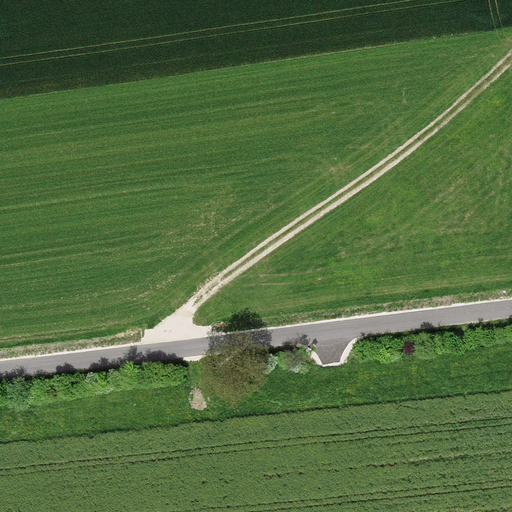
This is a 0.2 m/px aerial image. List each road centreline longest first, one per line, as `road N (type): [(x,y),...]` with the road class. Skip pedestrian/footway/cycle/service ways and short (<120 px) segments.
road 1 (residential): [(0,363),(511,306)]
road 2 (track): [(162,345),(194,306),(463,103),(511,55)]
